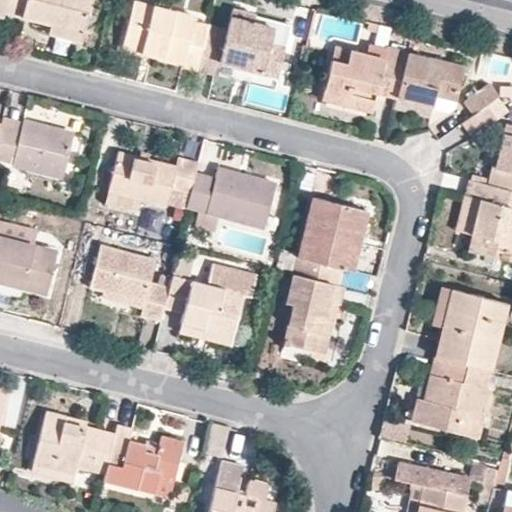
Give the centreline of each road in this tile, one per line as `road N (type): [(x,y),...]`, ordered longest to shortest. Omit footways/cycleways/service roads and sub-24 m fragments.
road 1 (residential): [(0,64),(381,161),(399,175),(410,216),(357,431)]
road 2 (residential): [(0,345),(357,431)]
